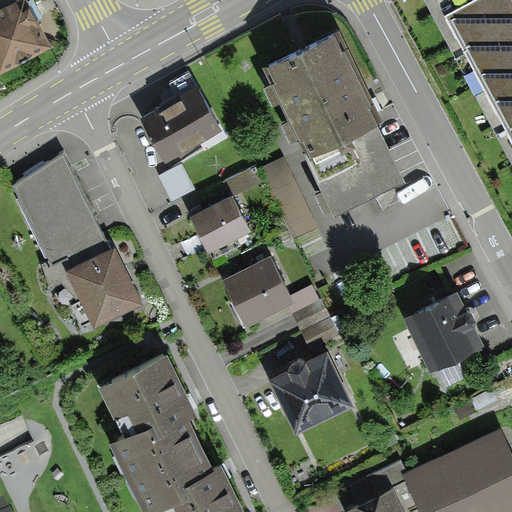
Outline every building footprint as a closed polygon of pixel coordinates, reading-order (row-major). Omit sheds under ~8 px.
[(0,73),(47,49),(21,0),(0,11),(0,73)] [(511,0),(427,0),(511,145),(511,0)] [(334,37),(265,70),(335,216),(404,184),(334,37)] [(219,130),(194,88),(145,117),(170,159),(219,130)] [(72,270),(112,251),(61,155),(9,184),(51,266),(67,260),(72,270)] [(248,228),(232,196),(194,215),(210,248),(248,228)] [(72,270),(67,273),(92,324),(136,303),(112,251),(72,270)] [(269,258),(226,280),(248,320),(290,298),(269,258)] [(453,293),(407,317),(434,370),(481,345),(453,293)] [(323,356),(274,380),(296,425),(322,412),(345,401),(323,356)] [(130,476),(193,447),(181,423),(193,417),(165,358),(101,388),(123,434),(113,439),(130,476)] [(511,511),(511,461),(497,431),(405,474),(422,511),(511,511)] [(193,447),(130,476),(147,511),(150,511),(158,508),(160,511),(238,511),(216,466),(204,471),(193,447)] [(393,511),(384,494),(349,511),(393,511)]
